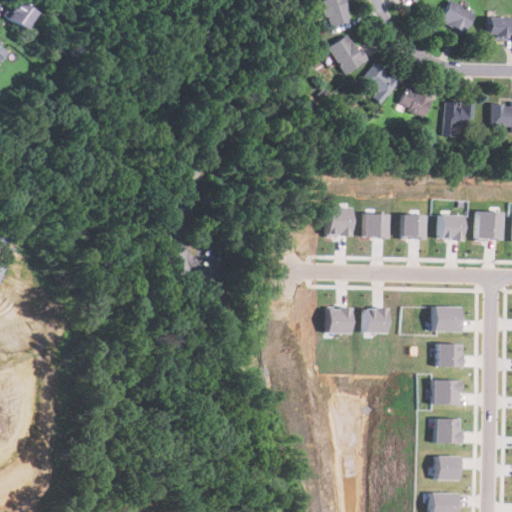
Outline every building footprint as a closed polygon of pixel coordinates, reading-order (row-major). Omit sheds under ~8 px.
[(21,29),(33,13),(13,0),(11,0),(1,15),(21,29)] [(349,22),(343,0),(320,0),(327,27),(349,22)] [(462,34),(472,11),(447,0),(437,22),(462,34)] [(485,34),(511,34),(511,17),(485,17),(485,34)] [(364,59),(344,33),(324,48),(344,74),(364,59)] [(373,92),(370,95),(377,102),(396,83),(375,61),(359,78),(373,92)] [(430,98),(403,87),(395,106),(422,117),(430,98)] [(471,103),(442,99),(438,134),(456,136),(457,127),(468,129),(471,103)] [(511,102),(488,102),(488,126),(506,126),(506,132),(511,132),(511,102)]
